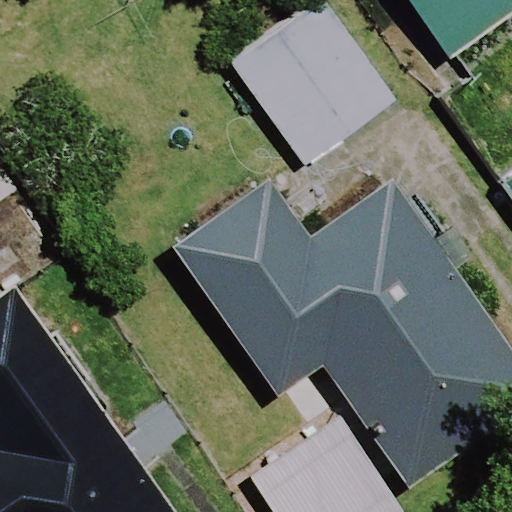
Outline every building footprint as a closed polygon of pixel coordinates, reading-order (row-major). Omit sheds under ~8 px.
[(394,97),(325,0),(321,0),(231,63),(301,162),(394,97)] [(511,15),(511,0),(410,0),(453,58),(511,15)] [(511,416),(511,347),(395,178),(313,234),(273,177),(175,245),(279,396),(325,364),(410,487),(511,416)] [(179,511),(16,285),(0,296),(0,511),(179,511)] [(402,511),(405,510),(342,416),(251,477),(273,511),(402,511)]
